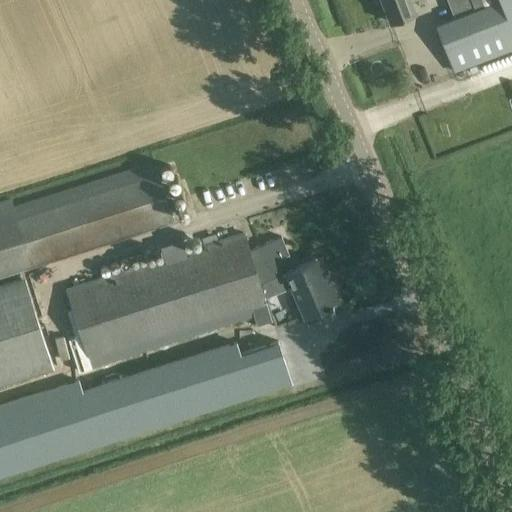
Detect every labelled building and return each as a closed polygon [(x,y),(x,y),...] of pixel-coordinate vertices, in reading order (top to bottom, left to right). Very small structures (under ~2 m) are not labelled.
[(511,48),(511,0),(381,0),(390,22),(415,12),(411,0),(412,0),(470,0),(475,11),(436,26),(454,71),(511,48)] [(10,200),(0,203),(0,275),(31,265),(173,221),(155,167),(153,168),(151,162),(12,206),(10,200)] [(205,245),(67,289),(81,334),(92,367),(250,317),(248,310),(251,309),(266,304),(264,296),(251,249),(244,233),(219,241),(205,245)] [(281,236),(251,249),(264,296),(292,284),(305,316),(320,309),(338,302),(331,284),(327,287),(314,259),(295,268),(281,236)] [(0,384),(50,369),(22,279),(0,285),(0,384)] [(266,304),(251,309),(254,317),(256,325),(273,319),(268,303),(266,304)] [(0,475),(291,383),(278,341),(240,353),(236,342),(82,391),(78,380),(0,404),(0,475)]
